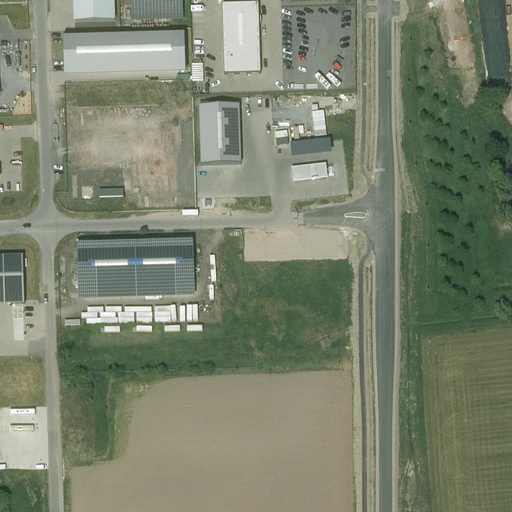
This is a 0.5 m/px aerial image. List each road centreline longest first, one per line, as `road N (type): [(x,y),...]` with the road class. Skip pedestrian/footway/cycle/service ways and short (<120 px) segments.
road 1 (residential): [(45,226),(383,217)]
road 2 (tertiary): [(384,511),(383,217)]
road 3 (unclassified): [(45,226),(55,511)]
road 4 (residential): [(45,226),(41,0)]
road 5 (tertiary): [(383,217),(385,0)]
